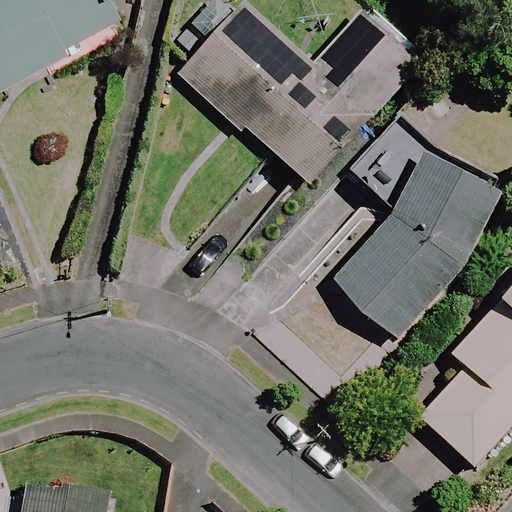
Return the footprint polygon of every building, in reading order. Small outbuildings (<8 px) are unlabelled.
[(0,0),(0,101),(111,42),(88,0),(0,0)] [(315,71),(244,9),(181,81),(310,194),(425,62),(367,11),(315,71)] [(506,224),(436,162),(401,131),(351,188),(392,225),(333,292),(397,347),(506,224)] [(511,431),(511,294),(451,360),(465,374),(420,423),(474,473),(511,431)] [(104,511),(107,502),(31,489),(27,511),(104,511)]
